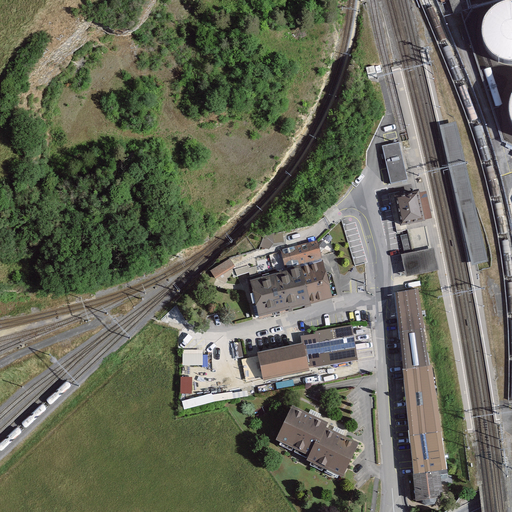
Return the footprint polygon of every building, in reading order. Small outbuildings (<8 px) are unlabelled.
[(464,0),(441,0),(441,1),(451,0),(452,11),(465,10),(464,0)] [(492,11),(485,19),(480,28),(479,38),(481,49),(487,57),(496,64),(506,67),(511,66),(511,6),(502,7),(492,11)] [(391,183),(408,180),(399,142),(382,146),(391,183)] [(394,195),(400,226),(424,221),(418,190),(394,195)] [(425,226),(411,229),(415,249),(430,246),(425,226)] [(271,234),(272,242),(283,240),(282,232),(271,234)] [(279,250),(284,271),(323,261),(318,240),(279,250)] [(433,247),(402,253),(407,275),(437,269),(436,262),(433,247)] [(211,270),(216,279),(235,267),(230,258),(211,270)] [(258,317),(333,299),(323,261),(284,271),(249,279),(258,317)] [(418,289),(394,292),(416,501),(422,500),(422,503),(425,505),(435,504),(437,500),(436,498),(444,497),(440,470),(447,469),(418,289)] [(309,368),(358,359),(352,325),(315,331),(315,334),(300,336),(302,344),(258,352),(263,380),(310,372),(309,368)] [(182,364),(203,365),(203,349),(183,348),(182,364)] [(249,356),(237,358),(240,376),(252,374),(249,356)] [(292,405),(276,440),(309,456),(307,461),(342,477),(359,442),(326,427),(328,423),(292,405)]
